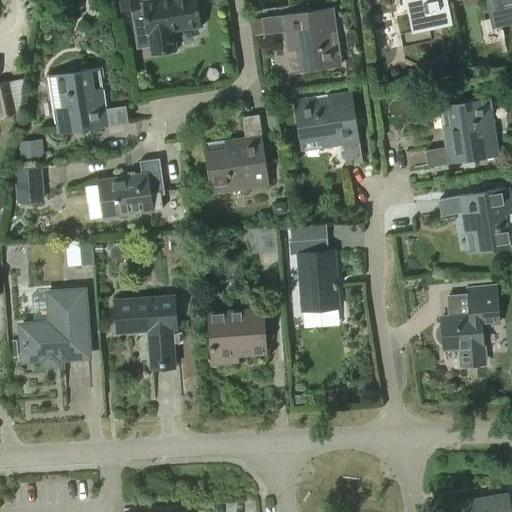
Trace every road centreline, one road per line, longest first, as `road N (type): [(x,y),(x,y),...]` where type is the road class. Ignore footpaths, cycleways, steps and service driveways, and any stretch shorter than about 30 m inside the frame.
road 1 (residential): [(401,432),(382,191)]
road 2 (residential): [(149,105),(242,83),(234,0)]
road 3 (residential): [(105,451),(274,441)]
road 4 (residential): [(274,441),(401,432)]
